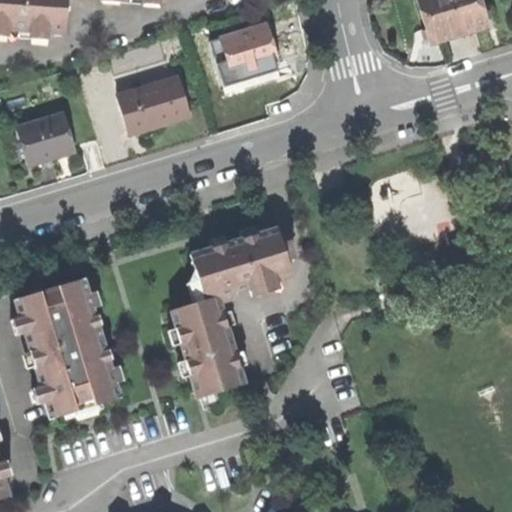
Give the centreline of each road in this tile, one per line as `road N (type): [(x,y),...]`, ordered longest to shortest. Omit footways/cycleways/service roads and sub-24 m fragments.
road 1 (residential): [(0,232),(366,115)]
road 2 (unknown): [(0,34),(98,33),(202,0)]
road 3 (residential): [(366,115),(511,77)]
